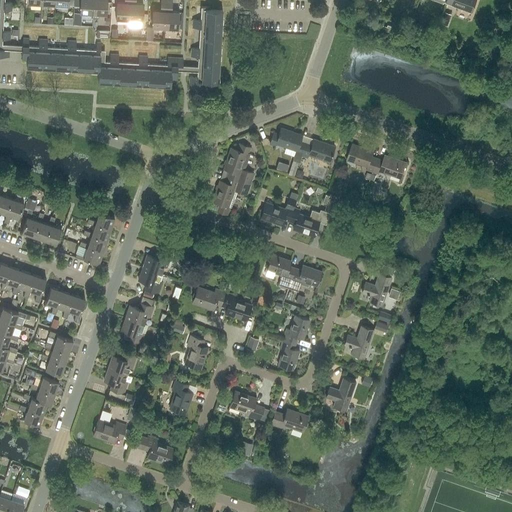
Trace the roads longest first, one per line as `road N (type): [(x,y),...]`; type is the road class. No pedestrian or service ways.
road 1 (residential): [(225,363),(309,382),(348,266),(146,196)]
road 2 (unclassified): [(511,167),(308,98)]
road 3 (residential): [(159,157),(0,102)]
road 4 (residential): [(62,443),(113,291)]
road 5 (residential): [(159,157),(308,98)]
road 6 (residential): [(182,484),(225,363)]
road 7 (residential): [(182,484),(62,443)]
road 8 (residential): [(0,246),(113,291)]
